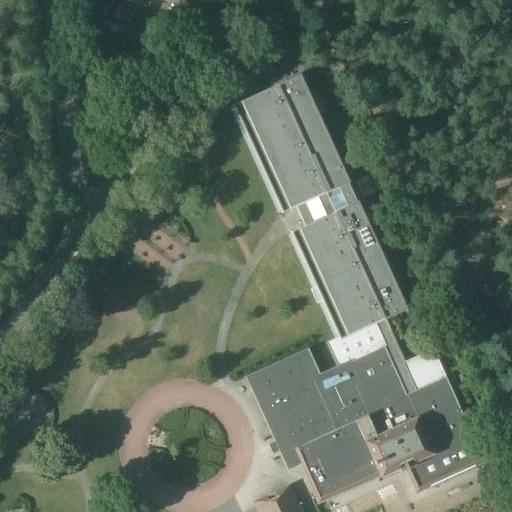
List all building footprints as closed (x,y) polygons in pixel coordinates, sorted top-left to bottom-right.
[(142,37),(148,21),(109,4),(103,20),(142,37)] [(302,74),(234,104),(340,340),(330,345),(340,367),(318,377),(307,352),(248,378),(276,440),(267,444),(273,456),(281,452),(284,459),(287,457),(291,466),(302,461),(318,496),(335,488),(338,496),(405,466),(417,492),(430,486),(431,489),(476,468),(475,466),(488,460),(484,452),(486,451),(481,440),(479,441),(467,413),(461,416),(445,380),(431,350),(405,361),(386,320),(407,310),(302,74)] [(301,511),(289,485),(252,503),(256,511),(301,511)] [(371,511),(368,504),(383,499),(380,490),(340,503),(342,511),(339,511),(371,511)] [(372,504),(375,511),(392,511),(387,498),(372,504)]
